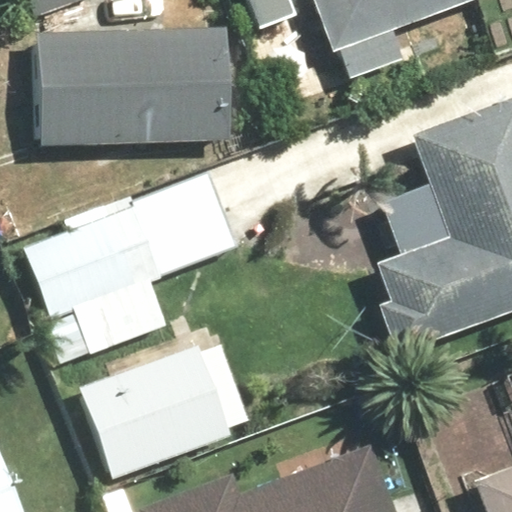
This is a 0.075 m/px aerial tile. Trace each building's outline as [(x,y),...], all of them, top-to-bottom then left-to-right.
[(91,0),(21,0),(32,25),(91,0)] [(244,0),(253,28),(312,10),(335,84),(404,62),(395,34),(500,1),(499,0),(244,0)] [(226,30),(30,32),(31,147),(227,146),(226,30)] [(388,206),(405,252),(373,264),(385,297),(366,304),(386,357),(511,309),(511,97),(402,139),(422,193),(388,206)] [(203,162),(14,239),(61,354),(157,315),(141,277),(234,239),(203,162)] [(198,335),(72,380),(105,471),(230,426),(198,335)] [(236,477),(137,511),(397,511),(373,445),(241,492),(236,477)] [(511,511),(511,463),(468,479),(479,511),(511,511)] [(0,511),(11,511),(0,484),(0,511)]
